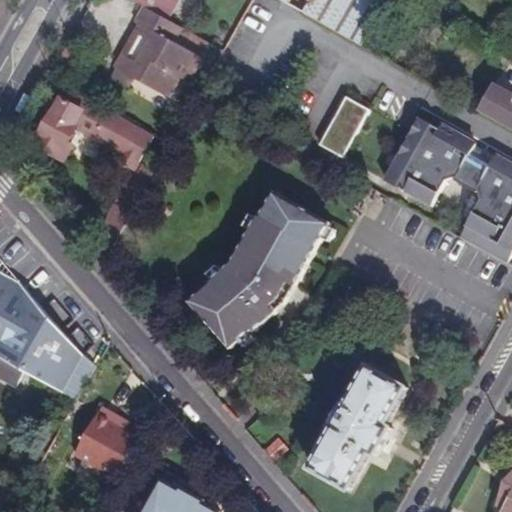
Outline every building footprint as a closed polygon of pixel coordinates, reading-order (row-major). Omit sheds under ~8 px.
[(134,0),(134,1),(146,8),(169,21),(180,0),(134,0)] [(274,0),(363,49),(385,10),(390,0),(274,0)] [(169,21),(146,8),(137,24),(142,26),(120,63),(139,73),(135,79),(171,100),(182,80),(184,75),(193,80),(204,60),(176,44),(182,34),(196,42),(199,38),(169,21)] [(196,42),(223,57),(225,53),(199,38),(196,42)] [(139,73),(120,63),(116,70),(135,79),(139,73)] [(184,75),(182,80),(190,85),(193,80),(184,75)] [(511,131),(511,97),(496,89),(481,115),(511,131)] [(151,135),(81,94),(74,106),(63,100),(54,116),(51,115),(42,134),(44,135),(38,145),(60,159),(67,148),(70,150),(75,142),(71,140),(78,128),(77,128),(78,126),(119,149),(117,153),(135,163),(151,135)] [(347,162),(374,115),(351,102),(324,150),(347,162)] [(463,244),(509,270),(511,265),(511,166),(503,161),(497,162),(478,151),(475,145),(445,129),(442,134),(423,124),(388,185),(434,212),(450,186),(457,183),(457,187),(477,199),(481,198),(484,206),(463,244)] [(164,143),(172,147),(181,131),(173,127),(164,143)] [(103,229),(119,239),(153,180),(136,170),(103,229)] [(260,222),(254,233),(232,268),(225,275),(214,285),(213,286),(215,287),(194,307),(235,351),(244,341),(253,333),(255,331),(257,333),(274,316),(274,314),(290,285),(297,288),(324,240),(331,228),(332,226),(276,195),(260,222)] [(246,228),(254,233),(260,222),(253,217),(246,228)] [(336,232),(331,228),(324,240),(330,243),(336,232)] [(20,286),(23,282),(0,256),(0,274),(20,286)] [(214,285),(225,275),(221,270),(210,280),(214,285)] [(27,374),(65,395),(86,356),(23,282),(20,286),(0,274),(0,358),(4,361),(27,374)] [(286,305),(297,288),(290,285),(274,314),(274,316),(286,305)] [(440,353),(451,334),(441,328),(430,347),(440,353)] [(253,333),(244,341),(249,346),(257,339),(253,333)] [(0,377),(20,388),(27,374),(4,361),(0,369),(0,377)] [(410,393),(370,371),(348,413),(347,413),(337,432),(338,434),(315,473),(355,495),(375,458),(382,461),(396,434),(391,431),(410,393)] [(248,396),(267,416),(271,421),(288,405),(280,396),(266,380),(248,396)] [(121,479),(144,438),(131,430),(123,426),(126,421),(105,409),(80,455),(121,479)] [(123,426),(131,430),(133,425),(126,421),(123,426)] [(227,511),(231,506),(215,497),(212,502),(187,488),(189,483),(171,472),(167,480),(148,511),(227,511)]
